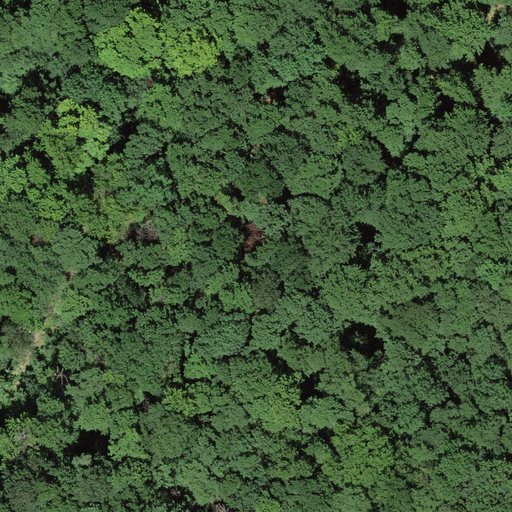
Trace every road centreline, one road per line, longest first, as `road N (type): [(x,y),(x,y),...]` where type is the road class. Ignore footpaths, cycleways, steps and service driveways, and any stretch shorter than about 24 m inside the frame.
road 1 (track): [(0,423),(194,0)]
road 2 (track): [(378,511),(439,382),(446,285),(468,187),(511,133)]
